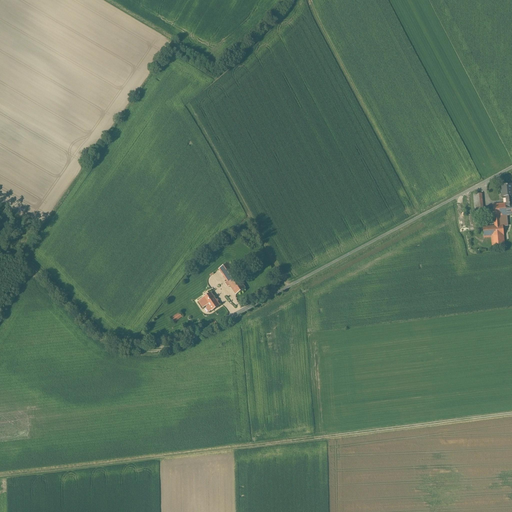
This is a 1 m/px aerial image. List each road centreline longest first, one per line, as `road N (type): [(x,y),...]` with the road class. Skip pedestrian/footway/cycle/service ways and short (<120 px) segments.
road 1 (track): [(511,413),(0,472)]
road 2 (track): [(0,246),(96,332),(123,345),(169,348),(215,324)]
road 3 (track): [(309,0),(420,215)]
